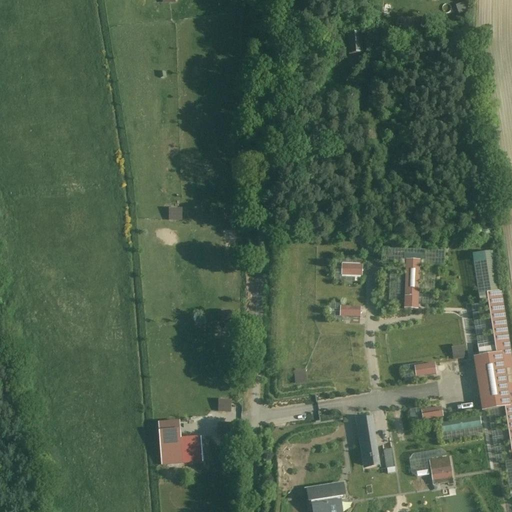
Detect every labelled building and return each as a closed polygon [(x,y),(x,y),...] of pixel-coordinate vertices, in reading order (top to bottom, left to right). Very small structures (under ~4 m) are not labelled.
[(361,33),(347,35),(350,55),(363,54),(361,33)] [(172,221),(185,221),(185,209),(172,209),(172,221)] [(237,222),(237,210),(227,210),(226,222),(237,222)] [(407,251),(407,260),(415,260),(415,256),(422,256),(422,251),(407,251)] [(420,262),(406,262),(405,310),(418,310),(420,262)] [(362,267),(342,266),(342,276),(362,277),(362,267)] [(491,294),(500,355),(510,353),(501,293),(491,294)] [(361,308),(341,307),(340,318),(360,318),(361,308)] [(223,310),(223,322),(234,323),(234,311),(223,310)] [(455,348),(455,359),(468,359),(467,347),(455,348)] [(500,355),(474,359),(482,412),(509,408),(511,407),(511,362),(510,353),(500,355)] [(435,365),(415,368),(416,377),(437,375),(435,365)] [(310,383),(309,371),(296,372),(297,384),(310,383)] [(220,412),(233,413),(235,401),(221,399),(220,412)] [(442,408),(422,411),(423,421),(444,418),(442,408)] [(372,419),(360,421),(367,467),(379,465),(372,419)] [(445,435),(484,434),(483,419),(444,421),(445,435)] [(164,422),(165,465),(186,465),(185,422),(164,422)] [(231,436),(232,423),(220,423),(220,436),(231,436)] [(386,450),(389,468),(397,467),(395,449),(386,450)] [(451,469),(431,472),(433,482),(453,479),(451,469)] [(341,487),(310,492),(312,504),(316,503),(317,506),(315,507),(315,511),(338,511),(337,500),(343,499),(341,487)]
